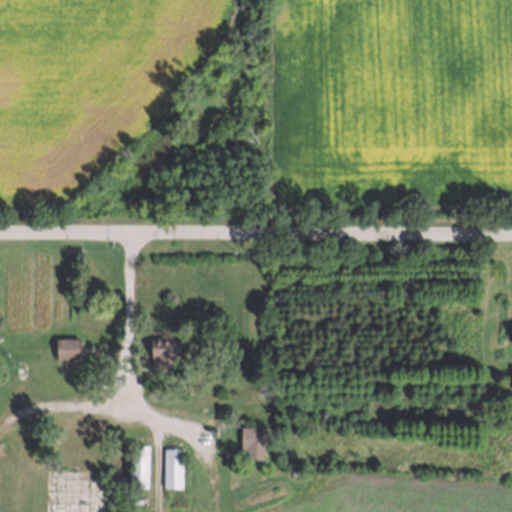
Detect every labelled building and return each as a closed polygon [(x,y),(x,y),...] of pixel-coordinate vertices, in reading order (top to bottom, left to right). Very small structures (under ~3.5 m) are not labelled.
[(55,356),(55,337),(79,336),(80,356),(55,356)] [(151,374),(150,338),(178,337),(178,356),(172,356),(172,363),(165,363),(165,374),(151,374)] [(247,458),(247,448),(239,448),(239,426),(262,425),(262,457),(247,458)] [(145,484),(127,483),(127,445),(146,446),(145,484)] [(163,484),(164,448),(180,449),(180,484),(163,484)]
